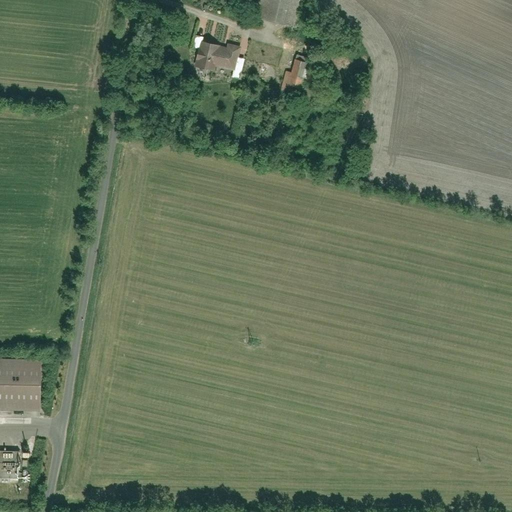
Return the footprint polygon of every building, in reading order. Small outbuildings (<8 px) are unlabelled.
[(301,0),(254,0),(251,19),(295,28),(301,0)] [(193,64),(194,64),(193,71),(211,74),(212,67),(232,70),(235,48),(197,42),(193,64)] [(258,77),(260,67),(277,71),(281,53),(264,50),(264,46),(247,42),(240,73),(258,77)] [(293,63),(288,87),(307,91),(312,67),(293,63)] [(274,90),(260,86),(256,100),(270,104),(274,90)] [(0,362),(0,410),(41,412),(42,364),(0,362)] [(0,478),(20,479),(21,453),(0,452),(0,478)]
